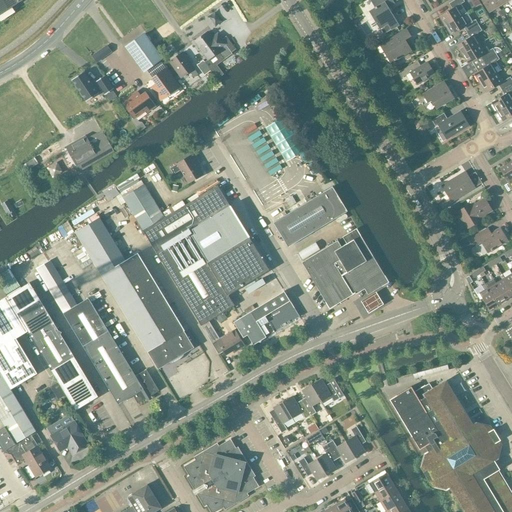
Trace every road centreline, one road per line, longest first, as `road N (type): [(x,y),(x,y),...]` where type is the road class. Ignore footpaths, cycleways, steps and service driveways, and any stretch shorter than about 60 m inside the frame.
road 1 (unclassified): [(327,342),(204,133)]
road 2 (tertiary): [(407,182),(288,0)]
road 3 (tertiary): [(147,437),(327,342)]
road 4 (residential): [(489,137),(408,0)]
road 5 (tertiary): [(25,511),(147,437)]
road 6 (tertiary): [(327,342),(431,304),(448,290)]
road 7 (residential): [(268,511),(313,499),(380,458)]
